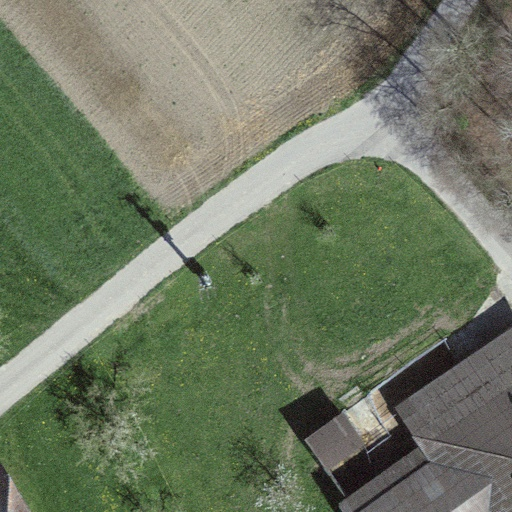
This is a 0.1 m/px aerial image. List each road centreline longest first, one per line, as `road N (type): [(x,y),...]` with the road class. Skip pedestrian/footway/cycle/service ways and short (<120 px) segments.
road 1 (track): [(0,399),(294,158),(387,122),(466,0)]
road 2 (track): [(387,122),(511,259)]
